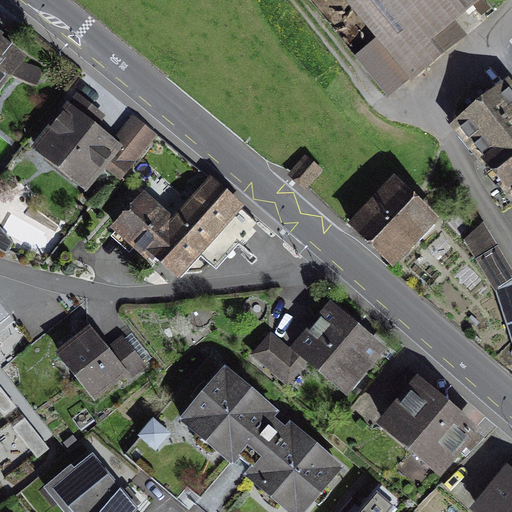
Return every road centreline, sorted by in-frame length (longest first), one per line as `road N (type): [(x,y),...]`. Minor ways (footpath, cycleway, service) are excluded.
road 1 (tertiary): [(334,246),(41,0)]
road 2 (residential): [(334,246),(307,274),(146,294),(100,294),(0,265)]
road 3 (tertiary): [(511,401),(334,246)]
